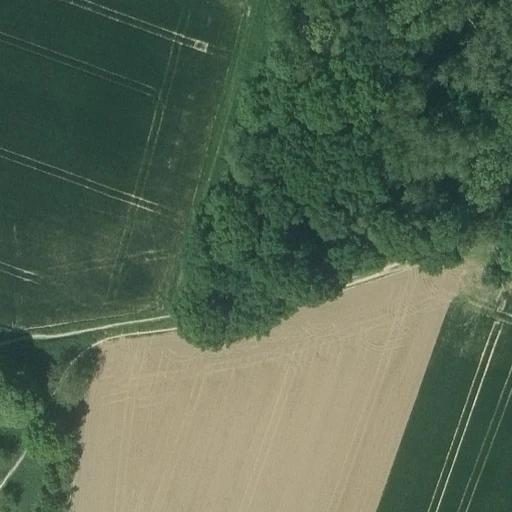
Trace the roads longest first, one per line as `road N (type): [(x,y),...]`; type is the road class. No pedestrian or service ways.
road 1 (track): [(267,300),(451,245),(511,266)]
road 2 (track): [(451,245),(511,69)]
